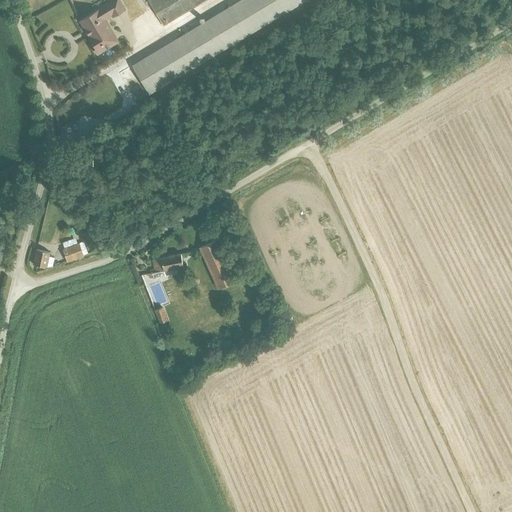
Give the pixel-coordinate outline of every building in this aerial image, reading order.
[(121,0),(114,0),(80,20),(89,35),(88,36),(93,43),(91,44),(97,54),(119,40),(107,19),(112,16),(113,17),(126,9),(121,0)] [(240,0),(172,41),(132,66),(149,93),(149,94),(306,0),(240,0)] [(148,0),(164,26),(207,0),(148,0)] [(64,248),(62,248),(67,262),(84,255),(88,253),(83,242),(78,243),(76,238),(63,242),(64,248)] [(215,240),(201,247),(219,289),(235,282),(215,240)] [(37,249),(33,264),(47,267),(52,266),(54,257),(50,256),(50,252),(37,249)] [(151,273),(149,273),(150,278),(154,277),(154,279),(165,276),(164,271),(184,268),(181,254),(153,260),(154,269),(150,270),(151,273)] [(162,307),(155,310),(160,324),(168,321),(162,307)]
